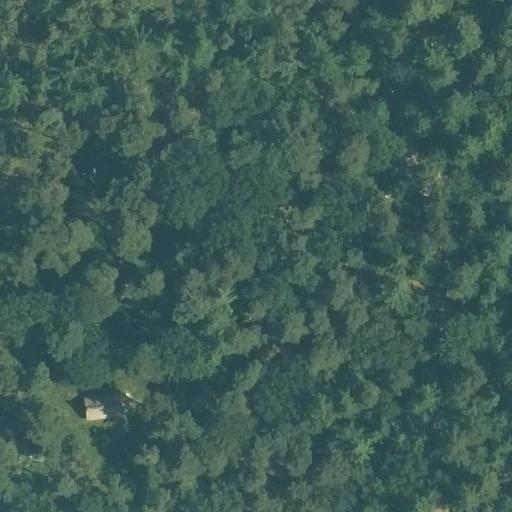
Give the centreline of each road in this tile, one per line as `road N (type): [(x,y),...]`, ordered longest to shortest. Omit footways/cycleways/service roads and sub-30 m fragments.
road 1 (track): [(359,0),(440,233),(444,389)]
road 2 (track): [(389,511),(428,455),(443,420),(444,389)]
